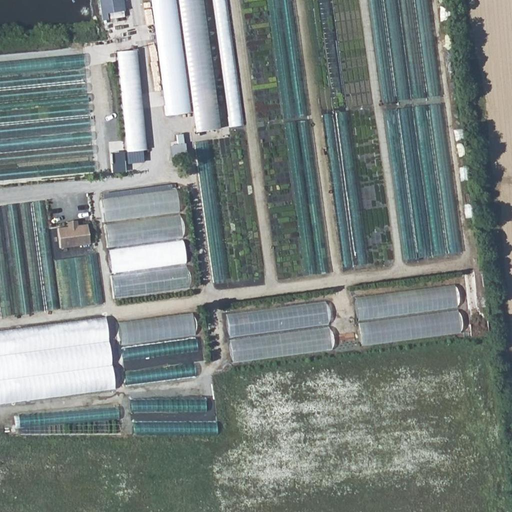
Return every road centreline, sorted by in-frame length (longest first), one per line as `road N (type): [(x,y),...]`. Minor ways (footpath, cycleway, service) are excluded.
road 1 (track): [(94,185),(110,313),(486,263)]
road 2 (track): [(0,198),(152,177),(163,166),(145,0)]
